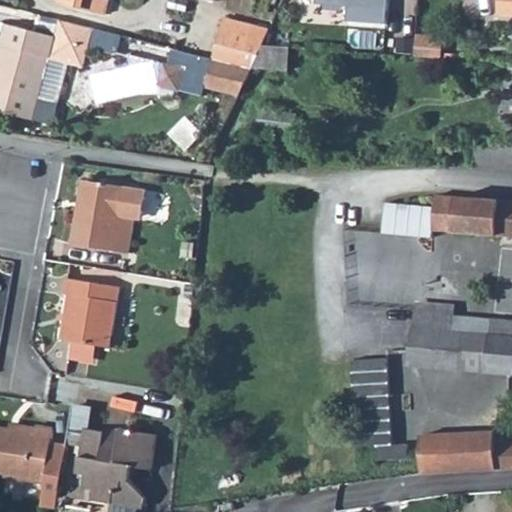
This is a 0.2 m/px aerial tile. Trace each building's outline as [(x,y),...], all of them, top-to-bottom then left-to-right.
[(59,0),(59,2),(105,15),(109,0),(59,0)] [(317,0),(317,4),(349,6),(348,21),(387,24),(388,0),(317,0)] [(511,0),(499,0),(499,15),(511,15),(511,0)] [(224,18),(214,58),(253,68),(254,67),(263,45),(269,30),(224,18)] [(0,61),(0,111),(52,125),(58,102),(41,97),(51,59),(84,67),(90,46),(96,28),(61,20),(56,38),(7,24),(0,48),(0,60),(0,61)] [(94,41),(120,46),(123,32),(97,27),(94,41)] [(419,31),(417,52),(444,54),(446,33),(419,31)] [(263,45),(254,67),(289,71),(291,47),(263,45)] [(206,88),(240,96),(253,68),(214,58),(206,88)] [(184,69),(166,64),(160,84),(179,90),(184,69)] [(296,128),(296,110),(262,109),(262,127),(296,128)] [(511,146),(472,147),(472,165),(511,164),(511,146)] [(78,210),(84,211),(89,181),(83,180),(78,210)] [(78,210),(73,244),(129,253),(134,219),(143,213),(146,198),(139,189),(89,181),(84,211),(78,210)] [(511,201),(436,195),(435,207),(386,203),(384,233),(433,237),(434,229),(511,236),(511,201)] [(62,340),(111,348),(121,288),(67,278),(64,294),(69,295),(62,340)] [(414,328),(453,332),(455,312),(415,309),(414,328)] [(491,335),(488,372),(511,373),(511,321),(493,320),(491,335)] [(411,365),(488,372),(491,335),(453,332),(414,328),(413,349),(411,365)] [(388,358),(352,361),(358,447),(378,446),(379,460),(410,458),(409,444),(393,445),(388,358)] [(0,475),(46,482),(42,505),(57,507),(67,446),(52,443),(54,429),(37,426),(36,434),(0,428),(0,475)] [(85,487),(89,495),(112,499),(111,503),(125,505),(141,491),(130,480),(132,466),(152,470),(158,435),(122,429),(121,436),(113,435),(112,433),(85,429),(78,473),(87,474),(85,487)] [(421,436),(423,473),(468,471),(511,468),(511,443),(497,445),(497,442),(503,442),(502,432),(421,436)] [(70,496),(111,503),(112,499),(89,495),(85,487),(70,496)] [(125,505),(144,508),(147,498),(141,491),(125,505)]
